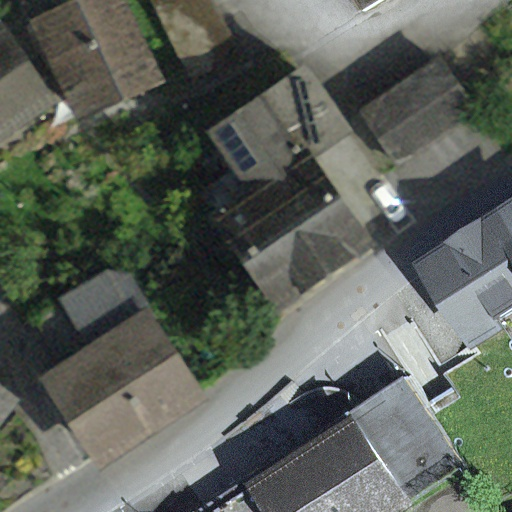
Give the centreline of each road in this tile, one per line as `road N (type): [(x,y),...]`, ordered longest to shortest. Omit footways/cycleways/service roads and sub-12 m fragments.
road 1 (tertiary): [(511,185),(93,490)]
road 2 (residential): [(0,314),(38,401),(93,490)]
